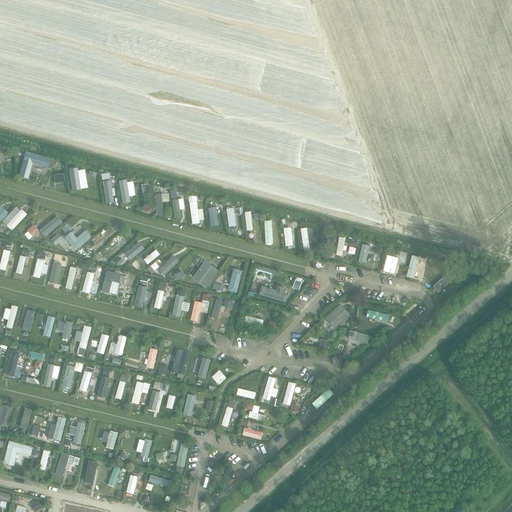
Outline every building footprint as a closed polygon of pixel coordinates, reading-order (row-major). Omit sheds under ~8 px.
[(58,174),(57,160),(50,160),(52,175),(58,174)] [(43,180),(41,163),(34,164),(37,181),(43,180)] [(76,172),(70,173),(72,189),(78,188),(77,179),(80,179),(79,174),(76,174),(76,172)] [(127,178),(119,179),(122,198),(130,197),(129,190),(132,189),(131,182),(128,183),(127,178)] [(108,182),(102,183),(105,197),(111,196),(108,182)] [(180,200),(172,201),(175,218),(182,217),(180,200)] [(198,201),(190,202),(193,224),(201,223),(198,201)] [(214,202),(207,203),(210,222),(216,221),(214,202)] [(5,207),(0,212),(0,222),(10,211),(5,207)] [(234,208),(227,209),(230,227),(237,226),(234,208)] [(251,212),(245,213),(247,231),(253,230),(251,212)] [(275,217),(264,217),(265,234),(271,234),(271,230),(276,230),(275,217)] [(9,226),(13,230),(20,222),(17,219),(9,226)] [(42,239),(58,227),(54,222),(38,235),(42,239)] [(34,226),(28,231),(33,237),(39,232),(34,226)] [(313,227),(301,229),(304,250),(311,249),(309,238),(314,237),(313,227)] [(77,250),(90,239),(86,234),(73,246),(77,250)] [(91,259),(107,243),(100,234),(96,238),(99,242),(88,252),(84,247),(76,253),(78,255),(91,259)] [(14,245),(16,240),(6,236),(5,242),(14,245)] [(56,237),(52,241),(56,245),(60,241),(56,237)] [(346,239),(340,237),(336,254),(343,255),(346,239)] [(328,240),(319,241),(321,257),(330,256),(328,240)] [(111,260),(124,248),(119,243),(106,255),(111,260)] [(13,245),(7,244),(2,264),(8,265),(13,245)] [(127,255),(132,260),(144,249),(140,244),(127,255)] [(372,245),(365,244),(361,263),(368,265),(372,245)] [(23,249),(21,255),(28,257),(30,251),(23,249)] [(388,249),(383,268),(389,269),(393,256),(397,257),(398,252),(388,249)] [(157,250),(144,260),(148,265),(161,255),(157,250)] [(180,262),(174,256),(159,270),(165,276),(180,262)] [(22,273),(25,258),(19,257),(15,271),(22,273)] [(40,279),(45,260),(38,258),(33,277),(40,279)] [(58,275),(61,260),(55,258),(52,274),(58,275)] [(79,260),(73,259),(68,278),(74,280),(79,260)] [(119,259),(115,263),(119,267),(123,263),(119,259)] [(136,261),(132,265),(137,271),(141,267),(136,261)] [(206,289),(219,271),(205,262),(193,279),(206,289)] [(238,294),(243,271),(234,269),(228,291),(238,294)] [(108,291),(113,272),(106,270),(102,289),(108,291)] [(180,271),(174,273),(177,281),(183,279),(180,271)] [(115,274),(113,281),(119,283),(121,275),(115,274)] [(124,296),(129,276),(123,275),(118,294),(124,296)] [(142,297),(147,280),(141,279),(136,295),(142,297)] [(296,279),(293,288),(299,290),(302,282),(296,279)] [(262,286),(260,296),(287,303),(290,294),(285,293),(286,288),(278,286),(277,290),(262,286)] [(160,309),(165,292),(158,290),(154,308),(160,309)] [(202,294),(201,300),(212,302),(213,296),(202,294)] [(179,315),(183,297),(176,296),(172,314),(179,315)] [(197,320),(201,301),(195,299),(191,318),(197,320)] [(218,320),(224,302),(217,300),(211,318),(218,320)] [(225,301),(223,308),(231,310),(234,303),(225,301)] [(12,328),(18,306),(12,305),(6,327),(12,328)] [(326,318),(336,330),(351,316),(341,305),(326,318)] [(363,316),(382,321),(384,314),(364,309),(363,316)] [(264,320),(247,316),(245,322),(263,327),(264,320)] [(27,342),(33,322),(24,320),(23,323),(18,322),(17,329),(21,330),(20,334),(15,333),(14,339),(27,342)] [(48,341),(52,327),(46,326),(42,340),(48,341)] [(73,329),(67,327),(65,337),(62,337),(61,344),(53,343),(52,349),(66,351),(67,345),(69,346),(73,329)] [(86,347),(91,329),(85,328),(80,346),(86,347)] [(370,336),(351,331),(349,339),(368,344),(370,336)] [(103,357),(109,341),(103,339),(97,355),(103,357)] [(123,357),(127,341),(120,340),(118,349),(114,348),(113,355),(123,357)] [(321,340),(320,347),(329,350),(331,342),(321,340)] [(79,348),(78,355),(84,356),(86,350),(79,348)] [(159,350),(151,349),(146,368),(154,370),(159,350)] [(175,362),(172,373),(185,377),(190,354),(178,350),(175,362)] [(347,352),(341,356),(344,360),(350,356),(347,352)] [(13,375),(19,355),(12,353),(6,373),(13,375)] [(51,381),(55,365),(48,363),(45,380),(51,381)] [(70,383),(74,367),(68,365),(64,382),(70,383)] [(159,365),(157,373),(165,375),(168,367),(159,365)] [(86,394),(92,372),(85,370),(79,392),(86,394)] [(220,385),(227,379),(219,371),(212,377),(220,385)] [(122,373),(120,380),(127,382),(129,375),(122,373)] [(106,398),(111,378),(103,377),(98,396),(106,398)] [(126,383),(120,381),(115,398),(121,400),(126,383)] [(278,384),(274,381),(267,390),(275,396),(280,388),(277,386),(278,384)] [(137,382),(132,403),(139,405),(142,393),(148,394),(150,385),(137,382)] [(256,392),(258,386),(240,382),(239,388),(256,392)] [(291,406),(297,384),(289,382),(283,404),(291,406)] [(174,403),(178,391),(172,389),(168,401),(174,403)] [(256,393),(238,389),(237,396),(255,400),(256,393)] [(160,392),(153,390),(149,407),(155,409),(160,392)] [(183,415),(192,417),(197,397),(188,394),(183,415)] [(6,405),(1,425),(8,427),(12,407),(6,405)] [(25,410),(21,429),(27,431),(33,412),(25,410)] [(267,416),(250,412),(249,418),(266,422),(267,416)] [(60,446),(66,428),(60,426),(58,433),(50,430),(46,442),(60,446)] [(80,444),(84,428),(78,426),(77,430),(73,429),(71,437),(75,438),(74,443),(80,444)] [(111,430),(105,428),(100,444),(107,446),(111,430)] [(243,436),(261,441),(263,433),(245,428),(243,436)] [(148,458),(153,441),(145,439),(140,456),(148,458)] [(30,455),(32,447),(9,441),(3,463),(13,466),(17,452),(30,455)] [(184,466),(189,445),(182,443),(177,464),(184,466)] [(165,468),(170,447),(164,445),(158,466),(165,468)] [(46,471),(50,452),(44,450),(39,469),(46,471)] [(64,477),(70,455),(63,453),(56,475),(64,477)] [(98,482),(104,464),(98,462),(92,480),(98,482)] [(137,472),(144,473),(145,465),(129,463),(126,481),(136,482),(137,472)] [(115,488),(121,469),(115,467),(108,485),(115,488)] [(158,470),(157,475),(172,479),(173,474),(158,470)] [(173,481),(156,477),(155,482),(166,485),(164,494),(170,495),(173,481)] [(184,480),(181,494),(186,495),(189,496),(192,482),(189,481),(184,480)] [(213,494),(225,491),(223,486),(219,487),(218,481),(210,483),(213,494)] [(0,491),(0,500),(10,503),(12,494),(0,491)] [(38,501),(31,506),(34,511),(36,511),(43,507),(38,501)]
